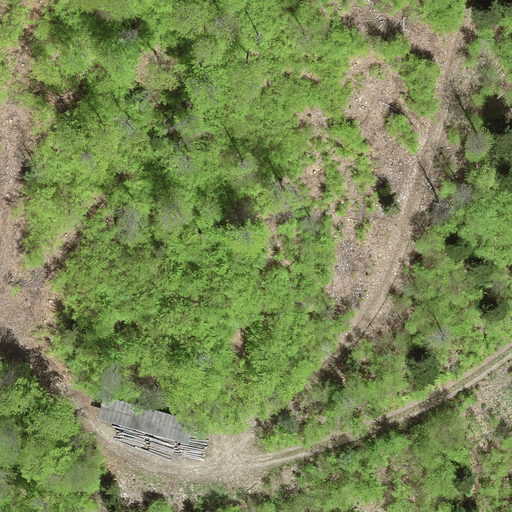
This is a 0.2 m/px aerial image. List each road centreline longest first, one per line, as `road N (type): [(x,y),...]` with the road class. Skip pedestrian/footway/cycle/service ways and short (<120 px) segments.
road 1 (track): [(511,349),(434,400),(345,436),(177,474),(134,462),(93,434),(0,330)]
road 2 (track): [(217,469),(364,321),(400,240),(472,0)]
